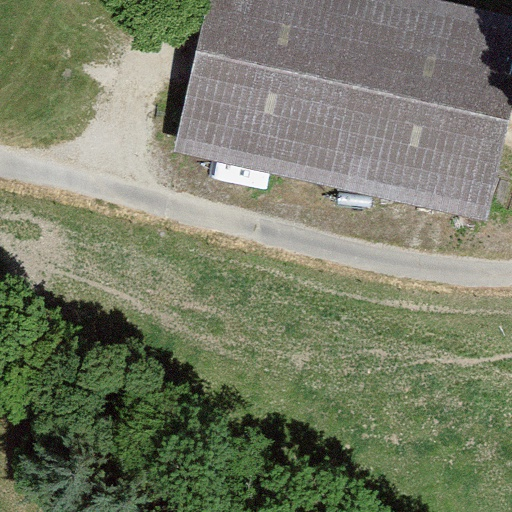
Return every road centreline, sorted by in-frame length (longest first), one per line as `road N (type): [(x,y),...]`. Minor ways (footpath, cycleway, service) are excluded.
road 1 (track): [(0,166),(511,274)]
road 2 (track): [(0,377),(154,511)]
